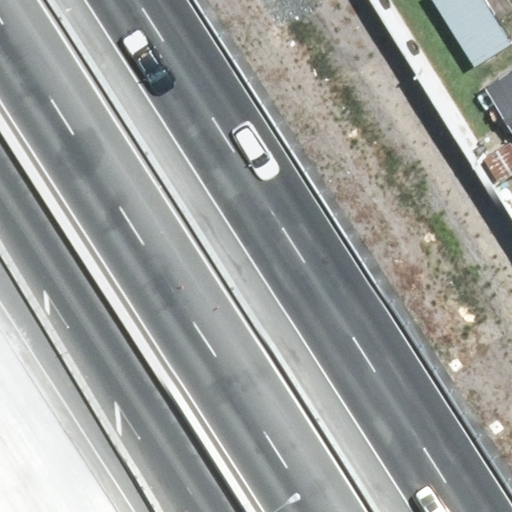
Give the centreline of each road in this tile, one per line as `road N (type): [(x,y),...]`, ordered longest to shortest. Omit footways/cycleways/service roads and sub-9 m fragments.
road 1 (motorway): [(59,0),(387,511)]
road 2 (motorway): [(194,511),(0,210)]
